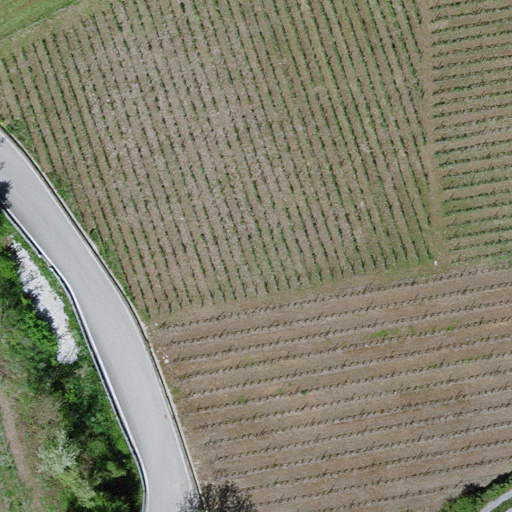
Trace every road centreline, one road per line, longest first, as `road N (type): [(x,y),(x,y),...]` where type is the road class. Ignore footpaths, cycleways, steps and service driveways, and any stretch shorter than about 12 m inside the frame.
road 1 (track): [(0,47),(103,0),(511,509),(506,511)]
road 2 (unclassified): [(0,179),(68,254),(148,409),(173,511)]
